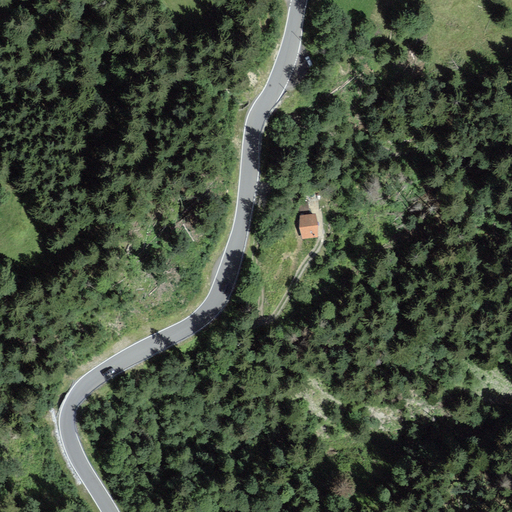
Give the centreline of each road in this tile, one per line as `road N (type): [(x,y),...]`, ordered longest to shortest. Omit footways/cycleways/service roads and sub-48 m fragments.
road 1 (unclassified): [(110,511),(69,436),(71,403),(114,365),(187,328),(217,296),(243,218),(252,131),(285,62),(298,0)]
road 2 (track): [(319,219),(319,243),(265,322),(255,259),(259,196),(248,184)]
